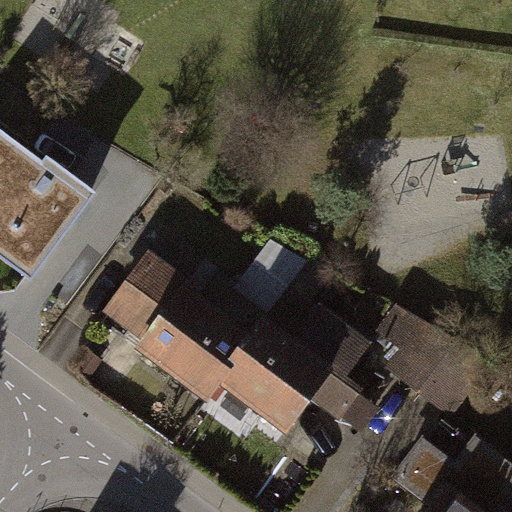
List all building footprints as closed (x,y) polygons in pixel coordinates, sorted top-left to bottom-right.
[(59,206),(0,159),(0,273),(3,276),(59,206)] [(208,400),(222,380),(256,335),(158,259),(116,314),(155,339),(140,355),(208,400)] [(299,336),(268,319),(256,335),(222,380),(287,437),(317,401),(345,425),(368,394),(346,377),(371,343),(322,306),(299,336)] [(499,370),(430,321),(402,306),(382,333),(408,352),(390,377),(406,388),(436,409),(460,426),(499,370)] [(511,511),(511,461),(479,439),(430,511),(511,511)]
